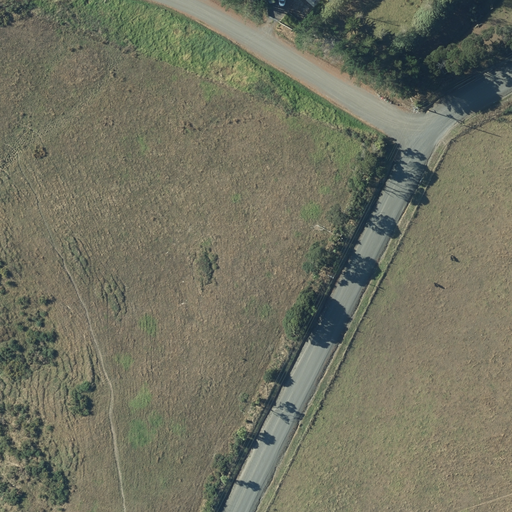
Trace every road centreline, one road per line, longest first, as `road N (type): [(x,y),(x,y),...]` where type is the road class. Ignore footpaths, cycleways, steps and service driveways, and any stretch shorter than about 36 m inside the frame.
road 1 (tertiary): [(241,511),(426,137)]
road 2 (unclassified): [(176,0),(426,137)]
